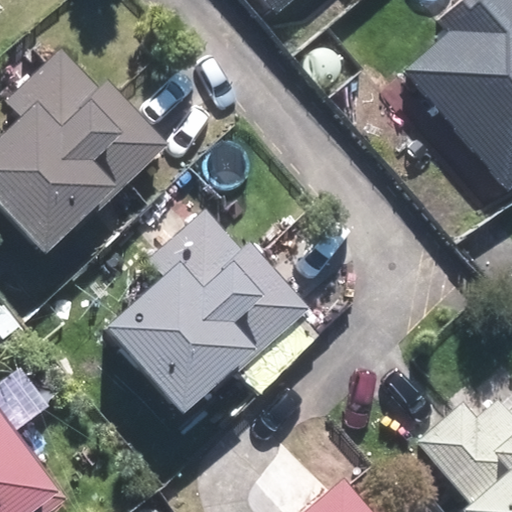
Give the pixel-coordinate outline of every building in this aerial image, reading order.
[(0,0),(0,11),(8,5),(3,0),(0,0)] [(411,65),(511,180),(511,0),(470,0),(447,20),(454,28),(411,65)] [(0,132),(0,187),(48,241),(110,186),(113,189),(169,139),(111,74),(98,85),(64,47),(14,92),(28,107),(0,132)] [(113,318),(188,401),(249,347),(253,352),(311,299),(254,237),(245,245),(209,206),(155,254),(168,269),(113,318)] [(468,400),(424,438),(489,511),(511,511),(511,406),(511,407),(501,396),(480,414),(468,400)] [(0,511),(44,511),(69,494),(0,399),(0,511)] [(383,511),(348,470),(297,511),(383,511)]
